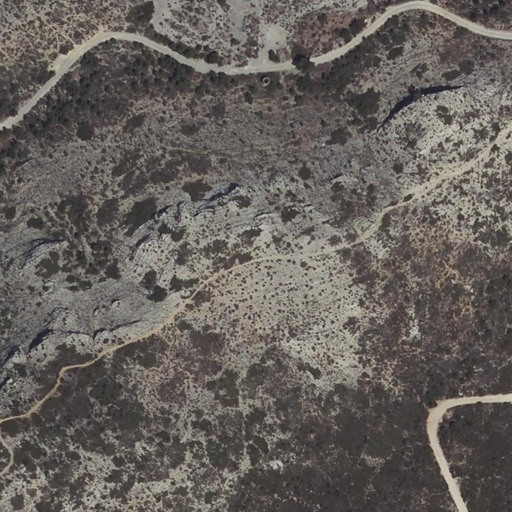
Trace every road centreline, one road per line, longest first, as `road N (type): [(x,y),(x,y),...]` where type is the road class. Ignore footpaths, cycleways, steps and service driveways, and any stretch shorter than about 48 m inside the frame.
road 1 (track): [(511,37),(421,1),(345,54),(264,69),(185,61),(148,38),(100,34),(0,127)]
road 2 (track): [(462,511),(431,426),(440,407),(511,397)]
